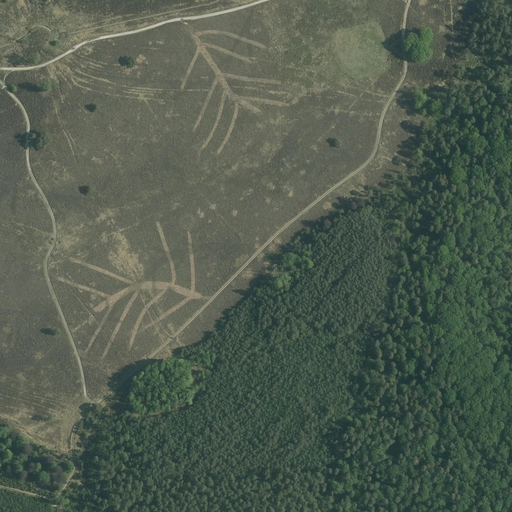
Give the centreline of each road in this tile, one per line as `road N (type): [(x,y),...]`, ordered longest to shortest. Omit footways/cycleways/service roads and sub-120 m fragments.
road 1 (track): [(0,82),(28,119),(29,168),(54,228),(46,275),(91,407)]
road 2 (track): [(266,0),(92,39),(38,66),(0,69)]
